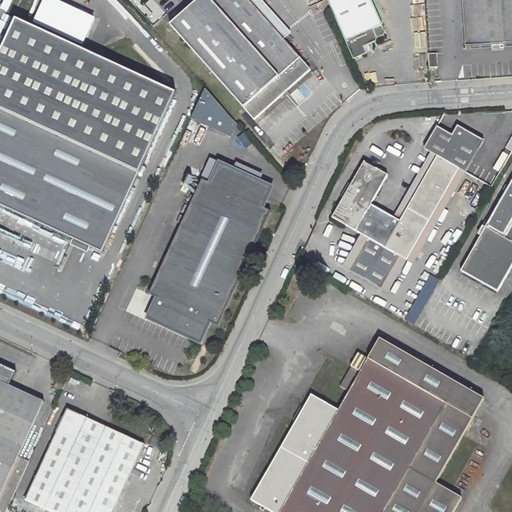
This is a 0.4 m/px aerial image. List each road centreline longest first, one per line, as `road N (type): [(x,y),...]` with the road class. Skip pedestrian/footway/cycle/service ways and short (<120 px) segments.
road 1 (unclassified): [(511,94),(398,101),(357,114),(339,135),(205,417)]
road 2 (unknown): [(295,227),(321,241),(353,279),(398,299),(511,133)]
road 3 (unknown): [(253,316),(290,335),(340,300),(501,388),(511,403)]
road 4 (unclassified): [(0,321),(205,417)]
road 5 (unknown): [(87,362),(162,199)]
road 6 (unknown): [(511,180),(460,260),(465,278),(498,301)]
road 7 (unknown): [(367,111),(298,0)]
